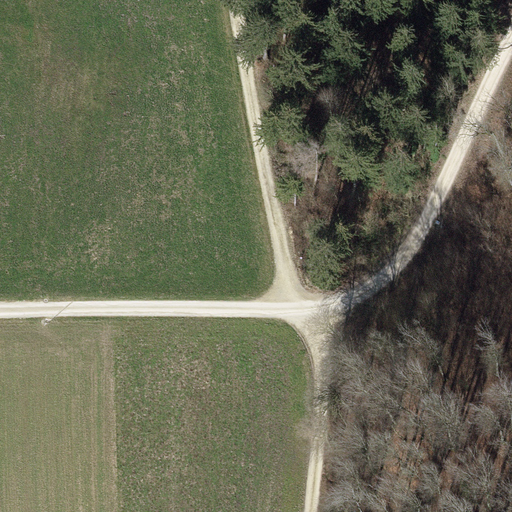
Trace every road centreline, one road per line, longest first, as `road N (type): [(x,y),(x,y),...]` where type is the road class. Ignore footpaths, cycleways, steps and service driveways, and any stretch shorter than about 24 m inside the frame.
road 1 (track): [(511,60),(389,276),(354,296),(318,309),(0,313)]
road 2 (track): [(233,0),(294,307)]
road 3 (track): [(308,511),(321,379),(318,309)]
